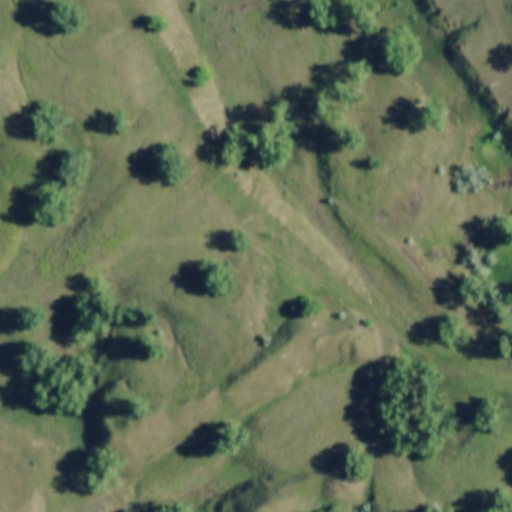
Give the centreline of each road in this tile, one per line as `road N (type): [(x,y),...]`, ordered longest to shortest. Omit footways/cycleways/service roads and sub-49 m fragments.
road 1 (track): [(511,384),(413,350),(284,266),(218,244),(123,246),(23,294),(0,297)]
road 2 (track): [(511,384),(381,240),(302,73)]
